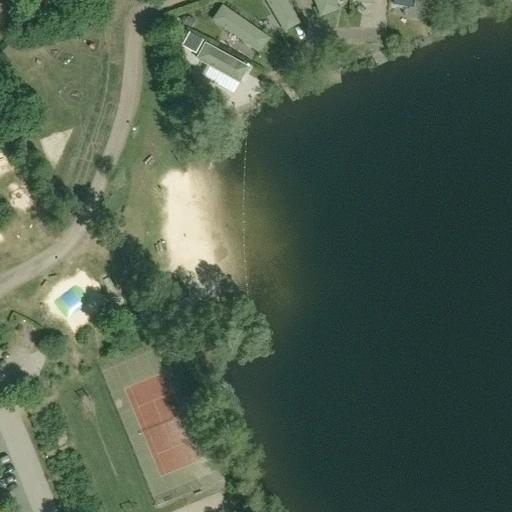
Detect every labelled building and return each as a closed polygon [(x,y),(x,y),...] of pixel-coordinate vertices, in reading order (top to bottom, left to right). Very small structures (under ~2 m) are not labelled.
[(305,26),(289,0),(268,0),(289,35),(305,26)] [(343,12),(338,0),(316,0),(325,20),(343,12)] [(443,11),(438,0),(417,0),(425,17),(443,11)] [(274,40),(227,7),(216,24),(264,55),(274,40)] [(203,41),(190,33),(184,44),(197,51),(203,41)] [(256,70),(210,45),(200,61),(246,85),(256,70)]
